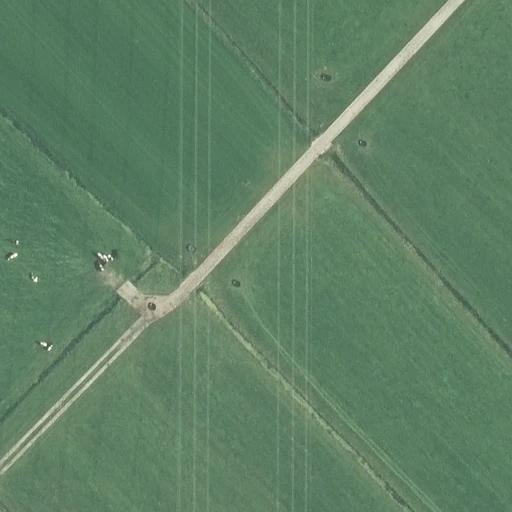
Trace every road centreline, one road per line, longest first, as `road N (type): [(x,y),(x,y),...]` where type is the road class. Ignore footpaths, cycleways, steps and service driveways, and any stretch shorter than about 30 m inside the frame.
road 1 (track): [(154,315),(210,273),(459,0)]
road 2 (track): [(0,467),(154,315)]
